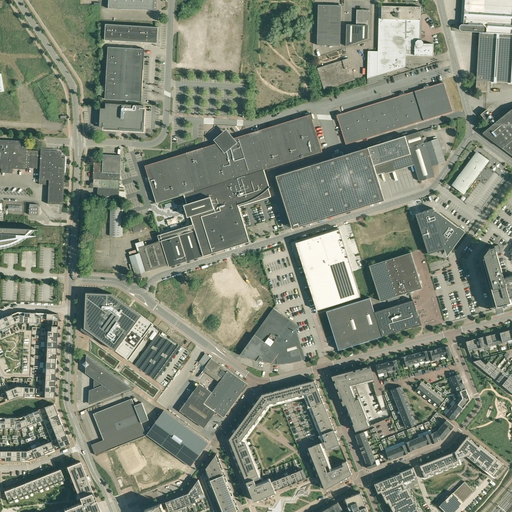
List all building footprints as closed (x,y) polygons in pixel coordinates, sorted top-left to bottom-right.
[(154,10),(153,0),(108,0),(108,9),(154,10)] [(462,31),(463,31),(482,32),(480,76),(477,76),(477,78),(476,80),(476,81),(476,91),(487,92),(487,81),(490,81),(511,82),(511,108),(511,109),(496,121),(486,109),(480,114),(490,126),(483,132),(511,154),(511,0),(465,0),(464,24),(463,24),(462,24),(461,24),(460,25),(460,26),(460,27),(460,28),(460,29),(461,30),(462,31)] [(340,45),(341,5),(318,5),(317,45),(340,45)] [(379,18),(379,19),(420,20),(420,6),(379,6),(379,13),(382,13),(382,18),(379,18)] [(347,25),(346,46),(368,38),(369,10),(357,10),(356,25),(347,25)] [(367,78),(374,76),(405,66),(406,55),(433,56),(433,43),(423,43),(423,42),(421,39),(420,39),(420,20),(379,19),(378,51),(368,51),(367,78)] [(104,39),(144,40),(157,40),(158,25),(105,23),(104,39)] [(108,47),(107,71),(143,73),(144,49),(108,47)] [(324,90),(355,80),(348,58),(317,68),(324,90)] [(143,73),(107,71),(105,99),(141,101),(143,73)] [(444,82),(370,105),(337,115),(346,144),(453,111),(444,82)] [(100,108),(99,127),(104,127),(104,129),(120,130),(120,128),(120,129),(121,129),(121,130),(122,130),(123,130),(124,130),(124,129),(142,130),(143,122),(144,122),(145,109),(143,109),(143,105),(106,103),(105,108),(100,108)] [(172,157),(145,165),(157,203),(184,194),(264,169),(322,151),(311,114),(234,138),(217,143),(172,157)] [(215,140),(217,143),(234,138),(228,130),(215,140)] [(419,181),(435,176),(431,166),(446,161),(438,138),(424,143),(420,131),(405,135),(405,136),(368,147),(344,155),(334,158),(276,176),(292,228),(327,218),(385,200),(377,174),(384,172),(385,174),(414,164),(419,181)] [(0,139),(0,168),(25,169),(25,167),(39,167),(38,184),(46,185),(46,183),(48,184),(47,204),(62,205),(63,186),(68,186),(68,182),(64,182),(65,158),(61,158),(61,156),(59,154),(58,154),(58,151),(40,150),(40,151),(26,150),(27,141),(0,139)] [(461,174),(455,183),(464,190),(484,164),(486,165),(487,166),(489,163),(489,161),(489,159),(488,158),(481,153),(480,154),(478,153),(476,155),(475,155),(473,157),(474,158),(469,165),(468,164),(461,174)] [(92,187),(93,187),(98,187),(98,197),(119,198),(121,156),(103,155),(103,163),(94,162),(93,179),(94,179),(94,183),(93,183),(92,183),(91,183),(91,184),(90,185),(91,186),(91,187),(92,187)] [(194,224),(158,235),(160,241),(162,241),(170,266),(204,256),(204,255),(249,241),(238,205),(244,203),(247,202),(248,201),(250,200),(252,200),(254,199),(255,198),(257,197),(259,195),(261,194),(263,193),(265,192),(266,190),(268,189),(269,187),(264,169),(184,194),(187,204),(184,205),(188,216),(191,216),(194,224)] [(38,215),(38,204),(29,204),(29,214),(38,215)] [(110,206),(110,236),(123,236),(124,206),(110,206)] [(416,214),(428,254),(445,249),(447,256),(452,250),(465,231),(458,226),(458,227),(435,210),(434,211),(433,208),(416,214)] [(131,221),(128,222),(130,231),(133,230),(134,232),(145,229),(142,218),(131,221)] [(0,245),(1,245),(5,244),(9,243),(13,241),(17,239),(20,237),(24,235),(27,232),(30,229),(0,227),(0,245)] [(300,243),(294,245),(298,257),(296,258),(313,312),(361,297),(339,229),(299,242),(300,243)] [(132,263),(129,264),(131,269),(134,268),(136,274),(147,271),(167,265),(160,241),(140,247),(140,250),(138,250),(139,253),(130,256),(132,263)] [(511,275),(503,278),(497,254),(500,253),(498,245),(489,248),(489,250),(485,255),(486,258),(483,259),(493,294),(491,294),(496,312),(497,313),(499,312),(500,312),(503,311),(503,310),(502,307),(511,303),(511,275)] [(422,288),(411,253),(369,266),(380,302),(410,292),(418,290),(422,288)] [(86,292),(84,328),(128,360),(148,333),(148,332),(147,331),(153,323),(111,293),(86,292)] [(338,350),(380,337),(382,337),(374,312),(370,298),(326,311),(338,350)] [(413,300),(374,312),(382,337),(421,324),(413,300)] [(249,358),(259,361),(275,340),(290,320),(273,308),(266,319),(240,355),(249,358)] [(40,313),(40,319),(47,319),(47,322),(52,322),(52,314),(40,313)] [(11,314),(6,316),(10,326),(15,324),(11,314)] [(47,322),(47,326),(57,326),(58,314),(52,314),(52,322),(47,322)] [(6,316),(1,318),(5,327),(10,326),(6,316)] [(299,326),(290,320),(275,340),(284,346),(296,330),(299,326)] [(277,356),(272,363),(272,362),(277,363),(277,364),(291,362),(305,359),(296,330),(284,346),(277,356)] [(505,331),(500,333),(501,339),(502,341),(502,343),(503,344),(508,342),(508,340),(507,340),(505,331)] [(491,334),(486,336),(489,347),(494,346),(493,344),(493,342),(491,335),(491,334)] [(284,346),(275,340),(259,361),(272,363),(277,356),(284,346)] [(443,347),(445,356),(446,358),(451,356),(449,346),(443,347)] [(212,358),(205,353),(199,362),(206,366),(212,358)] [(98,387),(89,390),(89,400),(90,404),(125,391),(129,385),(87,355),(86,361),(83,364),(86,367),(86,373),(99,382),(99,384),(98,387)] [(403,367),(409,366),(406,356),(401,357),(403,367)] [(228,370),(212,358),(206,366),(205,367),(222,379),(228,370)] [(473,361),(482,369),(486,364),(480,359),(473,361)] [(492,364),(488,361),(486,364),(482,369),(486,372),(492,364)] [(496,368),(492,364),(486,372),(490,375),(496,368)] [(370,425),(386,419),(383,413),(383,411),(374,390),(372,383),(371,379),(373,379),(371,369),(368,370),(367,367),(362,368),(363,370),(361,370),(360,368),(355,369),(356,371),(353,372),(352,370),(331,376),(333,380),(335,379),(336,382),(334,382),(336,387),(338,387),(339,390),(337,391),(339,395),(341,394),(343,400),(341,401),(343,405),(346,404),(353,423),(353,424),(355,431),(370,425)] [(500,371),(496,368),(490,375),(494,378),(500,371)] [(228,370),(222,379),(212,392),(199,383),(180,411),(204,428),(216,412),(223,417),(236,398),(237,399),(248,384),(228,370)] [(504,374),(500,371),(494,378),(498,382),(504,374)] [(449,378),(451,383),(462,379),(460,374),(449,378)] [(508,377),(504,374),(498,382),(502,385),(508,377)] [(511,380),(508,377),(502,385),(506,388),(511,380)] [(455,387),(464,384),(462,379),(451,383),(453,388),(455,387)] [(314,380),(299,384),(302,394),(306,393),(325,441),(324,442),(327,449),(340,444),(314,380)] [(415,390),(421,394),(427,386),(426,385),(422,382),(415,390)] [(262,395),(260,397),(269,403),(272,403),(280,400),(288,398),(302,395),(302,394),(299,384),(262,395)] [(460,391),(466,389),(464,384),(455,387),(457,392),(460,391)] [(17,386),(10,389),(13,398),(18,396),(17,386)] [(391,390),(393,395),(403,391),(401,386),(392,389),(391,390)] [(426,399),(433,390),(429,387),(427,386),(421,394),(426,399)] [(10,389),(5,391),(8,400),(13,398),(10,389)] [(460,393),(462,398),(470,399),(466,389),(460,391),(460,393)] [(436,393),(433,390),(426,399),(431,403),(438,395),(436,393)] [(393,395),(395,399),(405,395),(403,391),(393,395)] [(395,399),(397,404),(407,400),(405,395),(395,399)] [(438,395),(431,403),(437,407),(443,399),(439,396),(438,395)] [(229,439),(233,447),(242,443),(241,440),(253,424),(255,421),(268,403),(269,404),(269,403),(260,397),(229,439)] [(470,399),(462,398),(459,403),(458,404),(463,408),(470,399)] [(142,403),(135,406),(132,399),(95,413),(105,439),(92,444),(96,455),(106,451),(146,435),(141,423),(149,420),(142,403)] [(407,400),(397,404),(399,409),(409,405),(407,400)] [(463,408),(458,404),(455,402),(452,406),(460,412),(463,408)] [(53,404),(44,408),(46,413),(55,409),(53,404)] [(400,414),(410,410),(409,405),(399,409),(400,414)] [(456,416),(460,412),(452,406),(449,410),(456,416)] [(55,409),(46,413),(48,418),(57,414),(55,409)] [(38,410),(33,412),(37,421),(42,419),(38,410)] [(191,467),(209,443),(164,410),(147,434),(191,467)] [(402,418),(412,414),(410,410),(400,414),(402,418)] [(456,416),(449,410),(445,414),(453,421),(456,416)] [(33,412),(28,414),(32,423),(37,421),(33,412)] [(28,414),(24,416),(27,425),(32,423),(28,414)] [(57,414),(48,418),(50,423),(59,419),(57,414)] [(414,419),(412,414),(402,418),(404,423),(414,419)] [(24,416),(19,418),(21,428),(27,425),(24,416)] [(59,419),(50,423),(52,428),(61,424),(59,419)] [(416,424),(414,419),(404,423),(406,428),(416,424)] [(446,420),(443,424),(451,430),(454,426),(446,420)] [(61,424),(52,428),(54,433),(63,429),(61,424)] [(443,424),(440,428),(447,434),(451,430),(443,424)] [(447,434),(440,428),(437,431),(443,439),(447,434)] [(63,429),(54,433),(56,438),(65,434),(63,429)] [(437,431),(433,433),(437,442),(443,439),(437,431)] [(366,437),(364,432),(355,435),(357,440),(366,437)] [(428,434),(432,444),(437,442),(433,433),(429,434),(428,433),(428,434)] [(65,434),(56,438),(58,443),(67,439),(65,434)] [(432,444),(428,434),(423,435),(427,444),(431,443),(432,444)] [(419,437),(422,446),(427,444),(423,435),(419,437)] [(462,448),(455,451),(460,462),(464,461),(463,457),(468,455),(470,457),(471,456),(474,458),(473,459),(476,462),(477,460),(480,463),(479,464),(482,466),(483,465),(486,467),(485,469),(488,471),(489,470),(492,472),(491,473),(493,476),(494,476),(503,464),(479,445),(478,446),(467,436),(459,446),(462,448)] [(368,441),(366,437),(357,440),(359,445),(368,441)] [(422,446),(419,437),(414,439),(417,448),(422,446)] [(67,439),(58,443),(60,448),(69,444),(67,439)] [(414,439),(409,441),(413,450),(417,448),(414,439)] [(50,441),(45,443),(49,452),(54,450),(50,441)] [(368,441),(359,445),(361,450),(370,446),(368,441)] [(413,450),(409,441),(404,443),(408,453),(409,453),(408,452),(409,451),(413,450)] [(233,447),(246,482),(254,479),(254,480),(260,477),(246,442),(242,443),(233,447)] [(45,443),(41,445),(44,454),(49,452),(45,443)] [(320,443),(308,448),(311,454),(318,473),(325,490),(352,474),(346,461),(342,463),(343,465),(343,466),(331,471),(320,443)] [(405,444),(400,446),(403,455),(408,453),(404,443),(405,444)] [(41,445),(36,447),(40,456),(44,454),(41,445)] [(372,451),(370,446),(361,450),(363,454),(372,451)] [(400,446),(395,448),(399,457),(403,455),(400,446)] [(36,447),(31,449),(35,458),(40,456),(36,447)] [(395,448),(390,450),(394,459),(399,457),(395,448)] [(31,449),(26,451),(28,461),(35,458),(31,449)] [(390,450),(386,452),(389,461),(394,459),(390,450)] [(373,456),(372,451),(363,454),(364,459),(373,456)] [(455,451),(420,465),(424,477),(425,477),(428,476),(427,474),(431,473),(431,474),(435,473),(434,472),(438,470),(438,472),(442,470),(441,469),(445,468),(445,469),(449,467),(448,466),(452,465),(452,466),(456,465),(455,463),(459,462),(459,463),(460,463),(460,462),(455,451)] [(222,468),(217,454),(200,476),(214,511),(237,511),(237,510),(221,468),(222,468)] [(373,456),(364,459),(366,464),(375,460),(373,456)] [(377,465),(375,460),(366,464),(368,469),(377,465)] [(71,477),(79,498),(92,492),(80,461),(66,466),(71,477)] [(71,477),(66,466),(60,469),(4,491),(5,493),(6,497),(7,500),(8,502),(64,480),(71,477)] [(412,467),(376,483),(381,492),(382,491),(384,496),(405,485),(404,482),(416,477),(417,477),(412,467)] [(306,478),(302,469),(298,471),(301,480),(306,478)] [(301,480),(298,471),(293,473),(297,482),(301,480)] [(297,482),(293,473),(289,474),(292,484),(297,482)] [(292,484),(289,474),(284,476),(288,485),(292,484)] [(288,485),(284,476),(280,478),(284,487),(288,485)] [(271,481),(270,478),(256,484),(255,481),(254,480),(254,479),(246,482),(254,500),(254,501),(275,492),(275,491),(271,482),(271,481)] [(284,487),(280,478),(275,480),(279,489),(284,487)] [(199,479),(195,484),(200,494),(204,492),(199,479)] [(279,489),(275,480),(271,481),(271,482),(275,491),(279,489)] [(453,493),(439,506),(445,511),(452,511),(474,491),(470,487),(464,481),(453,493)] [(195,484),(192,488),(196,498),(201,497),(200,494),(195,484)] [(405,485),(384,496),(385,498),(384,498),(387,503),(388,502),(393,511),(420,511),(410,490),(406,484),(405,485)] [(192,488),(189,493),(193,503),(197,501),(196,498),(192,488)] [(311,491),(297,497),(300,504),(314,498),(311,491)] [(74,505),(64,509),(65,511),(64,511),(95,511),(99,511),(92,492),(79,498),(81,502),(74,505)] [(368,511),(360,492),(345,498),(348,506),(351,504),(354,511),(368,511)] [(189,493),(184,495),(188,505),(193,503),(189,493)] [(184,495),(180,497),(184,507),(188,505),(184,495)] [(180,497),(175,498),(179,508),(184,507),(180,497)] [(175,498),(171,500),(175,510),(179,508),(175,498)] [(171,500),(167,502),(171,511),(175,510),(171,500)] [(337,511),(342,509),(338,502),(320,511),(337,511)] [(164,511),(161,503),(144,510),(144,511),(164,511)]
